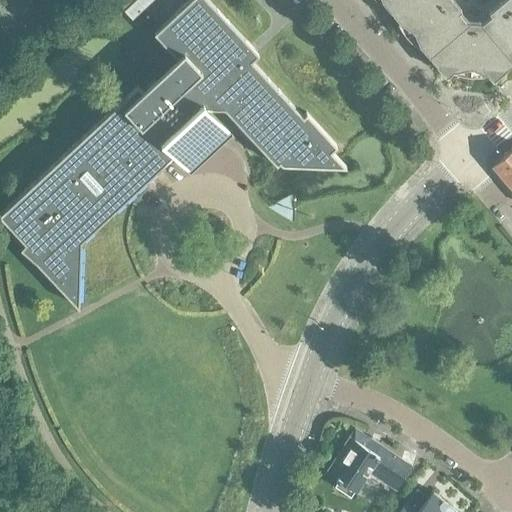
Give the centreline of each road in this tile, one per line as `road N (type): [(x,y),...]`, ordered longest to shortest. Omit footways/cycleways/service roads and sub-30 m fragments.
road 1 (tertiary): [(310,382),(368,261),(415,201),(466,157)]
road 2 (residential): [(511,483),(498,486),(393,412),(310,382)]
road 3 (residential): [(466,157),(332,0)]
road 4 (tertiary): [(270,511),(310,382)]
